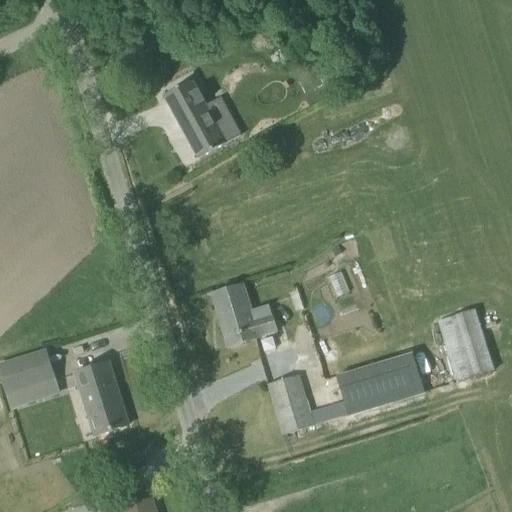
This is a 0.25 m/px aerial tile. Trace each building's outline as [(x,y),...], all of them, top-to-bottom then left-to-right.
[(319,77),(307,83),(312,93),(324,86),(319,77)] [(227,145),(192,82),(164,97),(199,160),(227,145)] [(242,287),(213,296),(229,348),(258,339),(257,337),(275,331),(267,306),(249,312),(242,287)] [(476,310),(438,322),(457,383),(495,371),(476,310)] [(56,379),(47,350),(0,364),(0,378),(5,396),(56,379)] [(117,407),(111,387),(116,386),(109,364),(76,375),(96,437),(128,427),(122,405),(117,407)] [(301,376),(288,381),(269,386),(284,436),(303,430),(348,417),(344,403),(312,412),(301,376)] [(122,510),(123,511),(155,511),(152,501),(122,510)]
